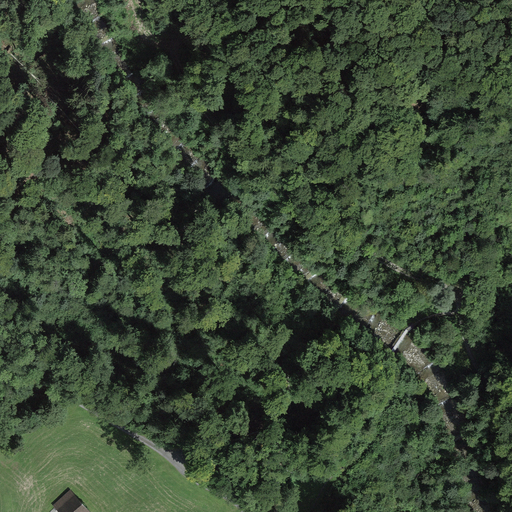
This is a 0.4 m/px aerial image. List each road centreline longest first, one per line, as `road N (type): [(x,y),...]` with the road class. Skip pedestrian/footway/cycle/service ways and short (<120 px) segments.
road 1 (track): [(186,0),(272,182),(364,249),(459,283)]
road 2 (track): [(181,452),(93,386),(52,372),(0,374)]
road 3 (track): [(459,283),(459,323),(495,414)]
